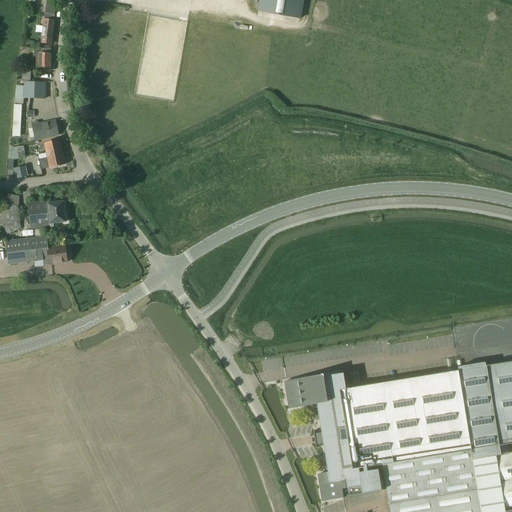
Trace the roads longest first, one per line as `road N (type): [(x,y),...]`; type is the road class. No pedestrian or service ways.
road 1 (tertiary): [(165,273),(216,239),(319,199),(423,188),(511,201)]
road 2 (residential): [(301,511),(248,393),(165,273)]
road 3 (unclassified): [(0,353),(70,331),(165,273)]
road 4 (tertiary): [(88,173),(60,89),(68,0)]
road 5 (tertiary): [(165,273),(88,173)]
